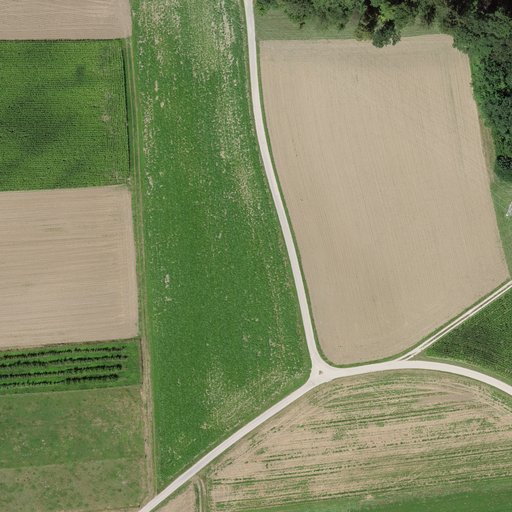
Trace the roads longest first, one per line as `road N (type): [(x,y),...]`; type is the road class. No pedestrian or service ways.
road 1 (track): [(140,511),(316,379),(371,365),(440,364),(511,391)]
road 2 (track): [(316,379),(306,304),(261,131),(247,0)]
road 3 (track): [(391,364),(511,282)]
